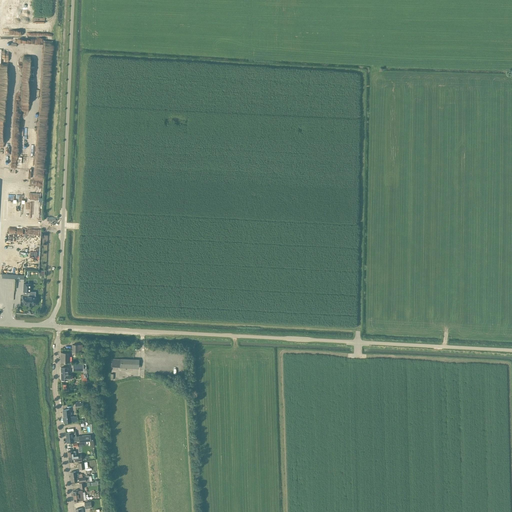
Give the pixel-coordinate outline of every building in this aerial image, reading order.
[(7,239),(18,239),(18,234),(21,234),(21,230),(16,229),(16,233),(14,233),(14,230),(7,230),(7,239)] [(23,295),(23,304),(27,304),(27,305),(31,305),(35,305),(36,302),(37,303),(37,299),(36,298),(36,296),(29,296),(29,292),(30,292),(30,284),(24,283),(23,291),(24,291),(23,295)] [(83,344),(72,344),(72,352),(83,353),(83,344)] [(61,362),(69,362),(69,353),(61,353),(61,362)] [(112,358),(111,362),(111,367),(119,367),(119,368),(139,368),(139,359),(120,358),(120,361),(115,361),(115,358),(112,358)] [(61,368),(61,369),(61,379),(71,379),(71,375),(67,375),(67,369),(67,368),(61,368)] [(63,409),(64,423),(75,421),(75,422),(78,422),(77,416),(70,416),(70,415),(72,414),(72,412),(69,412),(69,409),(63,409)] [(66,433),(67,442),(77,441),(77,442),(91,440),(90,434),(76,437),(75,431),(66,433)] [(69,462),(75,461),(77,461),(75,451),(67,452),(69,462)] [(78,473),(76,473),(76,471),(70,472),(71,481),(77,481),(76,477),(79,477),(78,473)] [(76,491),(73,492),(74,501),(83,500),(81,490),(79,491),(78,489),(75,489),(76,491)]
